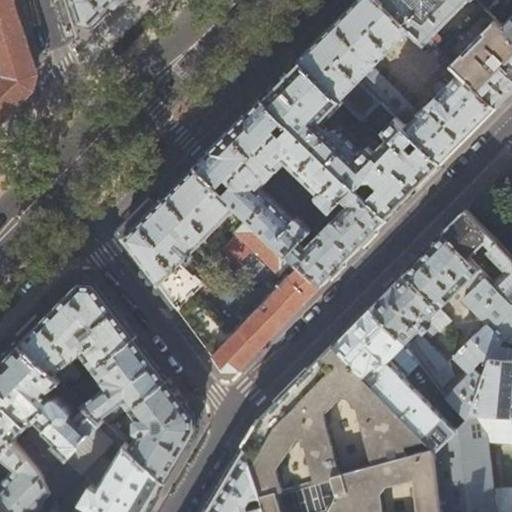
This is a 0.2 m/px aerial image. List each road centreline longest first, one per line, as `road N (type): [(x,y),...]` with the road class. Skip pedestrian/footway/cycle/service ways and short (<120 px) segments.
road 1 (residential): [(231,412),(511,126)]
road 2 (residential): [(52,184),(231,412)]
road 3 (secondary): [(235,0),(92,144)]
road 4 (residential): [(44,0),(92,144)]
